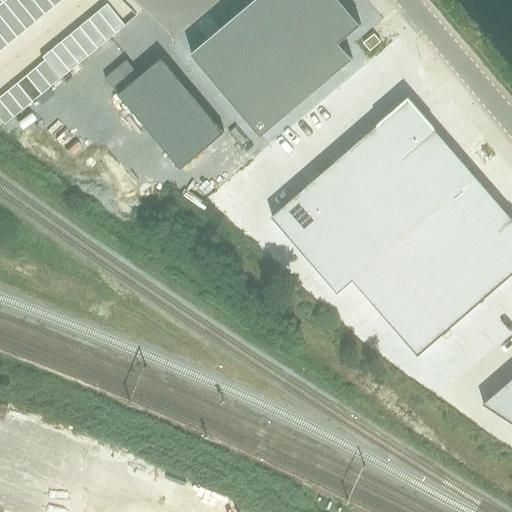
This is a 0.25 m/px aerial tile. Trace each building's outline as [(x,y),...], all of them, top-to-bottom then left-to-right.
[(3,0),(0,3),(0,50),(61,0),(3,0)] [(340,0),(255,0),(191,54),(261,137),(353,59),(340,44),(361,25),(340,0)] [(44,61),(0,96),(0,120),(3,125),(124,26),(106,4),(41,58),(44,61)] [(370,52),(381,43),(375,36),(364,45),(370,52)] [(119,94),(118,95),(181,169),(225,133),(162,58),(140,76),(127,60),(105,78),(119,94)] [(405,155),(435,129),(436,129),(409,98),(378,124),(405,155)] [(364,137),(390,168),(405,155),(378,124),(378,125),(364,137)] [(405,155),(390,168),(375,181),(360,194),(344,208),(357,223),(370,238),(384,253),(475,174),(435,129),(405,155)] [(348,151),(375,181),(390,168),(364,137),(348,151)] [(375,181),(348,151),(333,164),(360,194),(375,181)] [(333,164),(318,177),(344,208),(360,194),(333,164)] [(438,285),(453,272),(469,259),(484,246),(511,221),(511,217),(475,174),(384,253),(397,268),(410,283),(423,298),(438,285)] [(318,177),(303,190),(329,221),(344,208),(318,177)] [(298,247),(329,221),(303,190),(272,217),(298,247)] [(357,223),(344,208),(329,221),(298,247),(311,262),(357,223)] [(511,221),(484,246),(510,277),(511,275),(511,221)] [(357,223),(311,262),(324,278),(370,238),(357,223)] [(338,293),(353,280),(384,253),(370,238),(324,278),(338,293)] [(469,259),(495,290),(510,277),(484,246),(469,259)] [(366,295),(397,268),(384,253),(353,280),(366,295)] [(495,290),(469,259),(453,272),(480,303),(495,290)] [(366,295),(379,310),(410,283),(397,268),(366,295)] [(465,316),(480,303),(453,272),(438,285),(465,316)] [(410,283),(379,310),(392,325),(423,298),(410,283)] [(423,298),(449,329),(465,316),(438,285),(423,298)] [(449,329),(423,298),(392,325),(419,356),(449,329)] [(511,393),(505,385),(483,404),(511,422),(511,393)]
